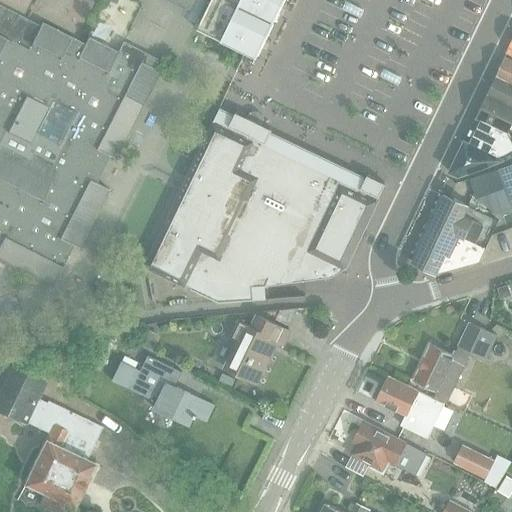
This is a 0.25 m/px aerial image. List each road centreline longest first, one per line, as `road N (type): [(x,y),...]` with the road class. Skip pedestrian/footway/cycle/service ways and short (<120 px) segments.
road 1 (residential): [(388,306),(384,247),(505,0)]
road 2 (tertiary): [(263,511),(351,339),(388,306)]
road 3 (tertiary): [(388,306),(511,266)]
